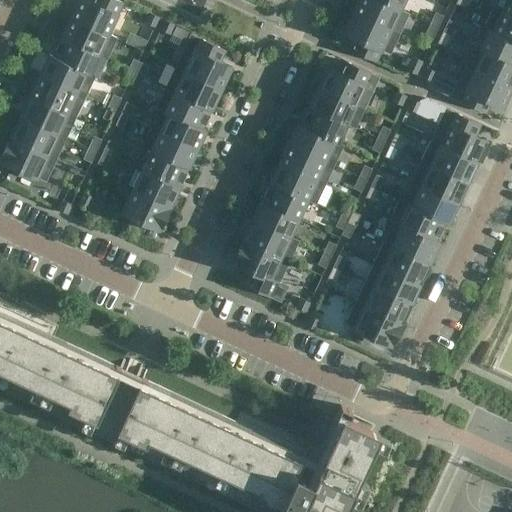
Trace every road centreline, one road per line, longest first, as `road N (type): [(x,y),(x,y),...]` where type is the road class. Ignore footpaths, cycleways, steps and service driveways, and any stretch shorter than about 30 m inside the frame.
road 1 (residential): [(511,139),(390,399),(169,301)]
road 2 (residential): [(311,0),(169,301)]
road 3 (residential): [(169,301),(0,223)]
